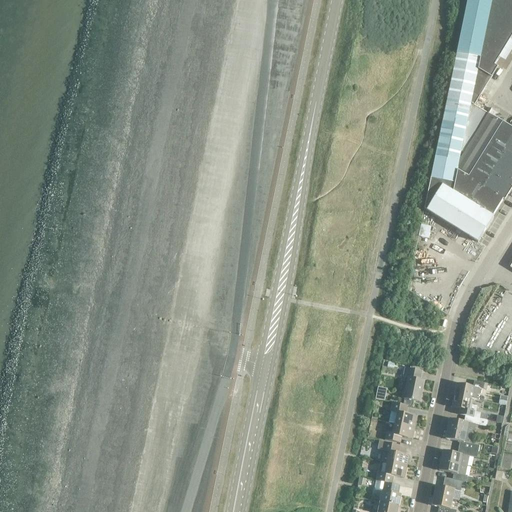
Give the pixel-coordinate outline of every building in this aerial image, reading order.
[(433,168),(424,210),(478,243),(494,217),(493,217),(498,208),(503,200),(504,200),(511,187),(511,129),(502,123),(497,120),(498,113),(491,109),(488,114),(475,106),(498,68),(494,66),(499,58),(509,43),(508,43),(510,40),(511,40),(511,37),(511,0),(467,0),(457,54),(445,109),(435,157),(433,168)] [(420,403),(424,381),(420,380),(422,372),(405,368),(403,377),(408,378),(404,400),(420,403)] [(457,384),(454,396),(472,400),(477,401),(478,395),(479,395),(480,389),(486,391),(488,384),(474,382),(473,388),(457,384)] [(472,400),(454,396),(452,408),(468,411),(467,417),(481,420),(482,414),(476,413),(477,407),(471,406),(472,400)] [(389,423),(395,424),(414,428),(417,417),(406,414),(408,407),(392,403),(389,423)] [(448,430),(473,435),(475,425),(480,426),(482,420),(467,417),(465,417),(464,423),(450,420),(448,430)] [(414,428),(395,424),(393,434),(386,432),(385,441),(400,444),(401,438),(412,440),(414,428)] [(460,443),(459,448),(478,452),(479,446),(471,445),(473,435),(448,430),(446,440),(460,443)] [(378,450),(384,451),(382,462),(387,463),(406,467),(409,456),(398,454),(400,446),(384,443),(380,442),(378,450)] [(478,452),(459,448),(457,454),(443,451),(441,461),(467,467),(469,457),(477,458),(478,452)] [(452,480),(462,482),(471,484),(472,478),(465,476),(467,467),(441,461),(439,471),(453,474),(452,480)] [(378,473),(376,482),(392,485),(393,477),(404,479),(406,467),(387,463),(385,475),(378,473)] [(436,487),(434,496),(452,500),(454,491),(460,492),(462,482),(452,480),(445,479),(443,488),(436,487)] [(382,492),(380,503),(398,507),(401,495),(398,495),(400,487),(392,485),(376,482),(374,491),(382,492)] [(452,500),(434,496),(432,506),(439,508),(437,511),(456,511),(450,510),(452,500)] [(397,511),(398,507),(380,503),(378,511),(397,511)]
